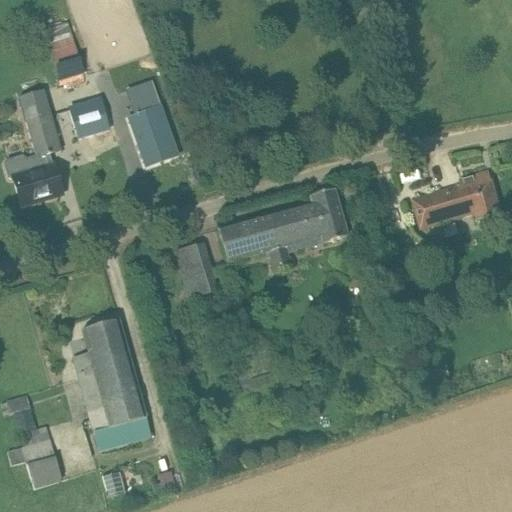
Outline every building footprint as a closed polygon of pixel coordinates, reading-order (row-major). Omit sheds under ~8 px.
[(46,32),(61,83),(83,77),(68,26),(46,32)] [(5,162),(4,165),(8,179),(11,180),(13,179),(21,207),(61,196),(53,167),(49,168),(45,156),(61,152),(44,90),(17,98),(35,158),(25,161),(24,159),(22,157),(5,162)] [(155,95),(131,103),(135,115),(159,106),(155,95)] [(99,96),(67,110),(81,142),(88,140),(101,135),(113,130),(99,96)] [(159,109),(129,120),(138,145),(140,144),(142,150),(140,150),(146,167),(176,156),(159,109)] [(461,186),(414,201),(422,229),(476,214),(478,221),(499,215),(488,173),(461,182),(461,186)] [(323,244),(346,238),(339,210),(333,191),(310,198),(311,204),(217,229),(226,264),(268,253),(273,272),(290,268),(285,248),(321,239),(323,244)] [(392,255),(401,286),(421,280),(412,249),(392,255)] [(204,270),(181,277),(188,301),(211,293),(204,270)] [(148,279),(138,282),(142,297),(153,294),(148,279)] [(72,359),(99,454),(150,439),(118,322),(81,332),(88,355),(72,359)] [(446,363),(424,370),(429,389),(452,383),(446,363)] [(26,397),(7,402),(10,414),(29,409),(26,397)] [(25,449),(7,453),(11,467),(26,463),(33,489),(60,482),(49,442),(25,449)] [(157,478),(162,495),(184,489),(180,472),(157,478)] [(103,479),(109,500),(123,496),(117,475),(103,479)]
